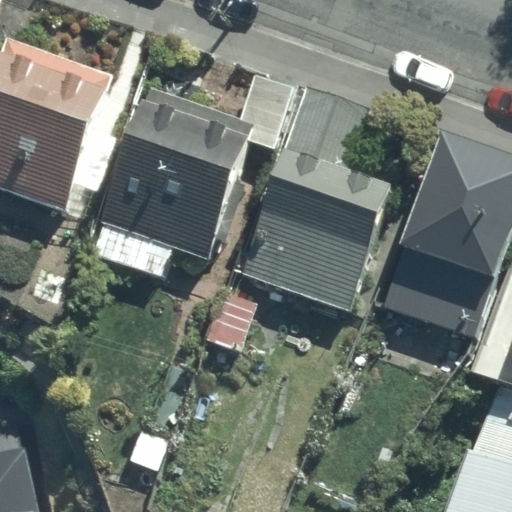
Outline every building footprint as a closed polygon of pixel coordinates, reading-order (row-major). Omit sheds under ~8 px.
[(123,75),(9,37),(0,60),(0,184),(71,211),(123,75)] [(258,78),(246,116),(261,121),(254,143),(275,149),(295,90),(258,78)] [(310,86),(309,88),(247,275),(358,311),(401,182),(358,167),(371,128),(376,130),(383,110),(310,86)] [(511,249),(511,151),(447,128),(388,306),(483,337),(511,249)] [(212,342),(244,353),(261,305),(229,294),(212,342)] [(511,511),(511,385),(502,382),(454,511),(511,511)] [(42,511),(20,418),(0,422),(0,511),(42,511)]
